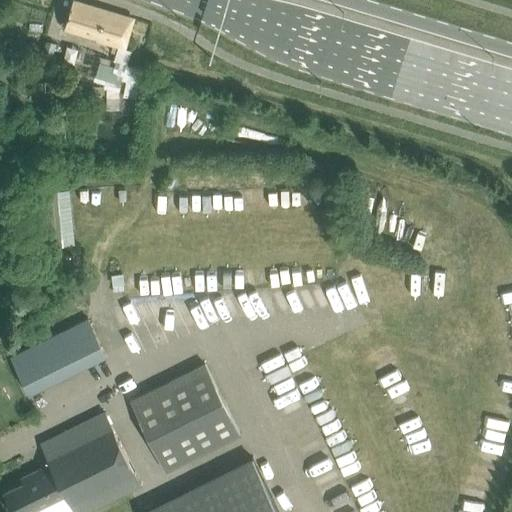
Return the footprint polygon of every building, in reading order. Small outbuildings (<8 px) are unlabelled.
[(117,48),(123,50),(127,37),(133,18),(74,0),(72,6),(70,5),(70,7),(71,8),(64,29),(96,39),(95,41),(117,48)] [(101,62),(96,80),(122,87),(131,53),(123,50),(117,48),(113,65),(101,62)] [(57,243),(73,242),(71,189),(55,190),(57,243)] [(88,318),(29,347),(11,355),(30,393),(107,356),(88,318)] [(205,362),(131,397),(164,464),(166,463),(168,467),(239,432),(205,362)] [(80,511),(142,481),(107,413),(60,436),(42,445),(53,468),(43,473),(41,468),(23,477),(25,482),(5,492),(15,511),(25,511),(66,492),(75,511),(80,511)] [(142,511),(280,511),(253,456),(142,511)]
